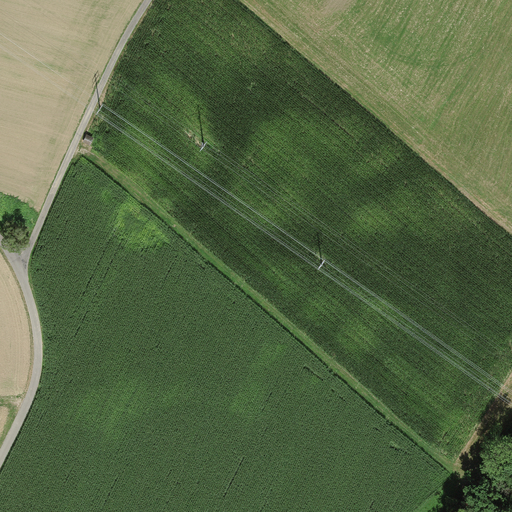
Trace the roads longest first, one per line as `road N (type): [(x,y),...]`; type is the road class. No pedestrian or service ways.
road 1 (track): [(150,0),(103,81),(23,260)]
road 2 (unclassified): [(0,467),(45,345),(23,260),(0,232)]
